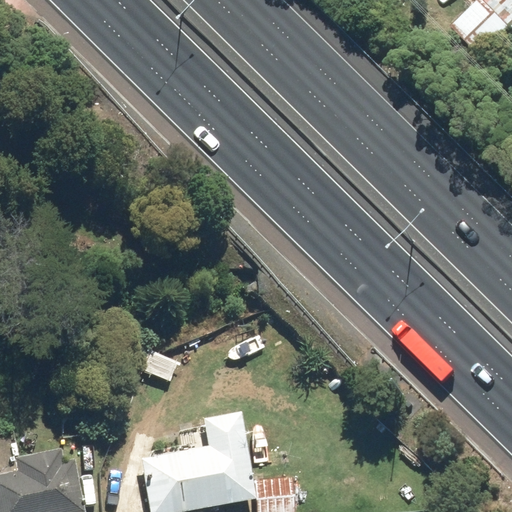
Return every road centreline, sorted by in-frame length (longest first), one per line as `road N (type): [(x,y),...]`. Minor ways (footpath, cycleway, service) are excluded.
road 1 (motorway): [(511,387),(116,0)]
road 2 (motorway): [(216,0),(511,289)]
